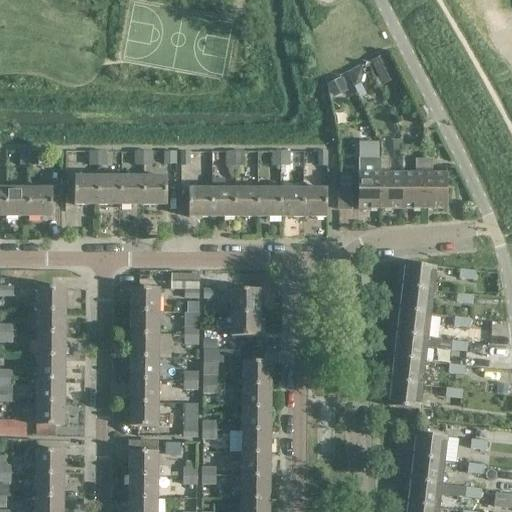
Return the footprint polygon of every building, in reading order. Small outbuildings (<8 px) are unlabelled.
[(385,55),(371,63),(382,85),(396,78),(385,55)] [(347,86),(341,76),(328,83),(334,94),(347,86)] [(142,153),(134,153),(133,166),(142,166),(142,153)] [(151,153),(142,153),(142,166),(151,166),(151,153)] [(175,153),(163,153),(163,166),(175,166),(175,153)] [(188,154),(180,153),(179,166),(188,167),(188,154)] [(19,169),(28,169),(28,154),(19,154),(19,169)] [(38,154),(28,154),(28,169),(38,169),(38,154)] [(234,167),(234,154),(225,154),(225,167),(234,167)] [(242,154),(234,154),(234,167),(242,167),(242,154)] [(279,154),(270,154),(270,167),(279,167),(279,154)] [(288,154),(279,154),(279,167),(288,167),(288,154)] [(317,154),(317,167),(325,167),(326,154),(317,154)] [(380,161),(357,161),(357,211),(380,211),(380,161)] [(388,161),(380,161),(380,211),(401,211),(401,174),(388,174),(388,161)] [(401,174),(401,211),(422,212),(423,161),(414,161),(414,174),(401,174)] [(423,161),(422,212),(445,212),(445,175),(431,174),(431,161),(423,161)] [(96,206),(96,178),(73,178),(73,206),(96,206)] [(96,178),(96,206),(119,206),(119,178),(96,178)] [(119,178),(119,206),(141,207),(142,179),(119,178)] [(142,179),(141,207),(165,207),(165,179),(142,179)] [(211,191),(211,218),(234,218),(234,191),(225,191),(225,181),(211,181),(211,191)] [(4,218),(27,218),(27,190),(5,190),(4,218)] [(27,190),(27,218),(51,218),(51,190),(27,190)] [(211,218),(211,191),(188,191),(188,218),(211,218)] [(257,218),(257,191),(234,191),(234,218),(257,218)] [(257,218),(279,218),(279,191),(257,191),(257,218)] [(302,218),(302,191),(279,191),(279,218),(302,218)] [(302,218),(325,218),(325,191),(302,191),(302,218)] [(404,265),(401,289),(432,293),(435,269),(404,265)] [(474,273),(459,271),(458,279),(473,281),(474,273)] [(183,300),(197,300),(197,276),(173,276),(173,290),(183,290),(183,300)] [(230,304),(230,314),(258,314),(258,292),(226,291),(226,279),(202,279),(202,300),(216,300),(216,292),(219,292),(219,304),(230,304)] [(0,288),(0,297),(11,298),(11,289),(0,288)] [(36,289),(36,312),(64,313),(64,289),(36,289)] [(398,313),(429,317),(432,293),(401,289),(398,313)] [(130,313),(157,314),(158,303),(169,303),(169,290),(130,290),(130,313)] [(470,298),(454,296),(453,305),(469,307),(470,298)] [(196,303),(185,303),(185,314),(196,314),(196,303)] [(36,335),(64,335),(64,313),(36,312),(36,335)] [(130,313),(130,336),(157,336),(157,326),(165,326),(165,314),(157,314),(130,313)] [(398,313),(395,336),(426,340),(429,317),(398,313)] [(258,314),(230,314),(229,338),(257,338),(258,314)] [(468,321),(451,319),(450,328),(467,330),(468,321)] [(0,326),(0,335),(12,336),(12,327),(0,326)] [(182,328),(182,337),(196,338),(196,328),(182,328)] [(222,331),(202,331),(202,350),(216,350),(216,342),(221,342),(222,331)] [(0,344),(12,345),(12,336),(0,335),(0,344)] [(36,335),(35,358),(64,358),(64,335),(36,335)] [(129,359),(157,359),(157,336),(130,336),(129,359)] [(439,342),(426,340),(395,336),(392,360),(424,364),(425,349),(438,351),(439,342)] [(196,347),(196,338),(182,337),(182,347),(196,347)] [(159,339),(158,362),(169,363),(169,339),(159,339)] [(465,345),(449,343),(448,352),(464,354),(465,345)] [(35,380),(63,381),(64,358),(35,358),(35,380)] [(129,359),(129,382),(157,382),(157,359),(129,359)] [(392,360),(390,383),(421,387),(423,373),(431,374),(432,364),(424,364),(392,360)] [(241,387),(269,388),(269,364),(241,364),(241,387)] [(462,369),(446,366),(445,376),(461,378),(462,369)] [(0,379),(12,380),(12,372),(0,371),(0,379)] [(181,373),(181,383),(196,383),(196,374),(181,373)] [(202,377),(202,386),(216,386),(216,377),(202,377)] [(0,400),(12,400),(12,388),(12,380),(0,379),(0,400)] [(35,380),(35,403),(63,403),(63,381),(35,380)] [(129,382),(129,404),(156,405),(157,382),(129,382)] [(196,392),(196,383),(181,383),(181,392),(196,392)] [(390,383),(389,393),(387,408),(418,411),(421,387),(390,383)] [(216,396),(216,386),(202,386),(202,396),(216,396)] [(241,387),(241,410),(268,410),(269,388),(241,387)] [(460,392),(443,390),(442,399),(458,402),(460,392)] [(63,403),(35,403),(35,426),(63,427),(63,403)] [(156,405),(129,404),(128,428),(156,428),(156,405)] [(183,407),(183,416),(195,416),(196,406),(183,407)] [(240,433),(268,433),(268,410),(241,410),(240,433)] [(201,423),(201,432),(215,432),(215,423),(201,423)] [(0,437),(24,437),(24,425),(0,424),(0,437)] [(233,442),(233,430),(218,430),(219,442),(233,442)] [(446,439),(415,435),(412,460),(443,463),(445,450),(450,451),(455,448),(457,432),(447,431),(446,439)] [(215,442),(215,432),(201,432),(201,441),(215,442)] [(240,433),(240,455),(268,455),(268,433),(240,433)] [(485,444),(469,442),(468,451),(483,453),(485,444)] [(34,453),(34,476),(62,476),(63,453),(34,453)] [(9,454),(9,464),(26,464),(26,454),(9,454)] [(128,478),(156,478),(168,478),(168,473),(163,468),(156,468),(156,455),(128,454),(128,478)] [(240,455),(240,478),(268,478),(268,455),(240,455)] [(440,487),(443,463),(412,460),(410,483),(440,487)] [(0,466),(0,475),(10,475),(10,466),(0,466)] [(482,468),(466,466),(465,475),(481,477),(482,468)] [(201,468),(201,477),(215,478),(215,468),(201,468)] [(180,469),(180,478),(195,478),(195,469),(180,469)] [(0,475),(0,484),(10,484),(10,475),(0,475)] [(34,476),(34,499),(62,499),(62,476),(34,476)] [(215,487),(215,478),(201,477),(200,487),(215,487)] [(128,478),(128,500),(155,500),(156,478),(128,478)] [(195,478),(180,478),(180,488),(195,488),(195,478)] [(239,500),(267,501),(268,478),(240,478),(239,500)] [(410,483),(407,507),(438,510),(439,496),(462,499),(463,489),(440,487),(410,483)] [(463,489),(462,499),(478,501),(479,491),(463,489)] [(511,496),(494,495),(492,508),(511,510),(511,496)] [(33,511),(62,511),(62,499),(34,499),(33,511)] [(127,511),(155,511),(155,500),(128,500),(127,511)] [(239,500),(239,511),(267,511),(267,501),(239,500)]
